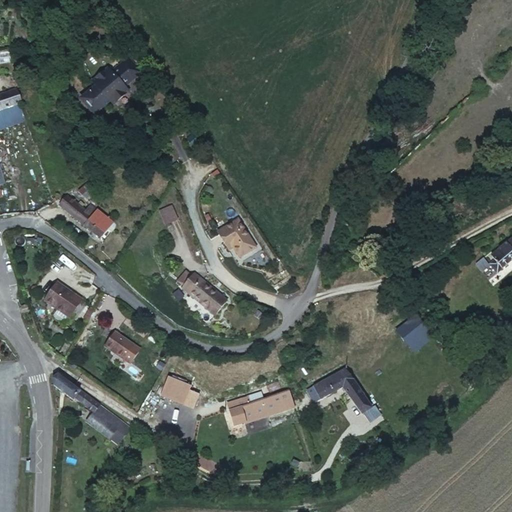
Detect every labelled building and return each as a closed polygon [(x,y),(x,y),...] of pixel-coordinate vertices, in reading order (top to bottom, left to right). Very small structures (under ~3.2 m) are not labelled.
[(0,55),(0,65),(12,64),(10,54),(0,55)] [(84,90),(67,102),(80,120),(96,108),(103,116),(119,105),(115,99),(123,93),(122,91),(136,81),(123,63),(110,73),(108,71),(100,77),(96,72),(79,83),(84,90)] [(0,112),(21,106),(26,105),(21,91),(0,97),(0,112)] [(0,129),(25,122),(21,106),(0,112),(0,129)] [(88,192),(80,201),(91,211),(99,202),(88,192)] [(110,227),(91,211),(80,201),(77,199),(71,205),(66,201),(57,210),(96,243),(110,227)] [(164,223),(177,218),(172,204),(159,208),(164,223)] [(234,219),(212,231),(221,250),(228,246),(233,256),(249,248),(234,219)] [(495,262),(502,272),(511,263),(511,241),(510,239),(490,257),(495,262)] [(475,261),(480,270),(488,265),(483,256),(475,261)] [(497,276),(502,272),(495,262),(489,267),(497,276)] [(177,287),(183,292),(191,281),(186,277),(177,287)] [(182,293),(214,320),(226,306),(217,299),(217,300),(193,280),(191,281),(183,292),(182,293)] [(80,302),(54,285),(44,300),(54,306),(52,310),(69,320),(80,302)] [(94,310),(90,308),(85,317),(90,319),(94,310)] [(426,332),(412,317),(393,334),(407,350),(426,332)] [(134,345),(114,332),(105,347),(131,363),(140,349),(134,345)] [(344,372),(310,394),(314,401),(319,397),(322,402),(342,390),(359,416),(369,410),(344,372)] [(168,373),(163,393),(188,398),(192,379),(168,373)] [(92,413),(99,402),(61,377),(51,382),(52,387),(92,413)] [(300,407),(294,390),(256,401),(254,394),(238,399),(246,424),(300,407)] [(99,402),(92,413),(86,421),(112,439),(124,419),(110,409),(99,402)] [(112,439),(123,446),(137,426),(135,426),(124,419),(112,439)] [(143,432),(137,426),(123,446),(130,450),(143,432)]
